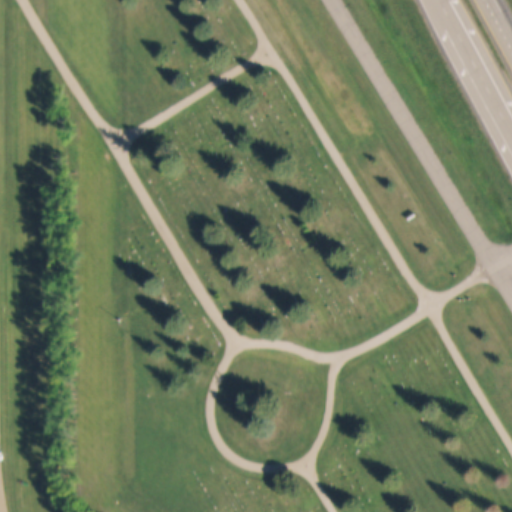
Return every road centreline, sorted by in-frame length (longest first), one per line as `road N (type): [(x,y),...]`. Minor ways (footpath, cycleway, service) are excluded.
road 1 (residential): [(511,289),(336,0)]
road 2 (trunk): [(441,0),(511,130)]
road 3 (track): [(123,0),(119,146)]
